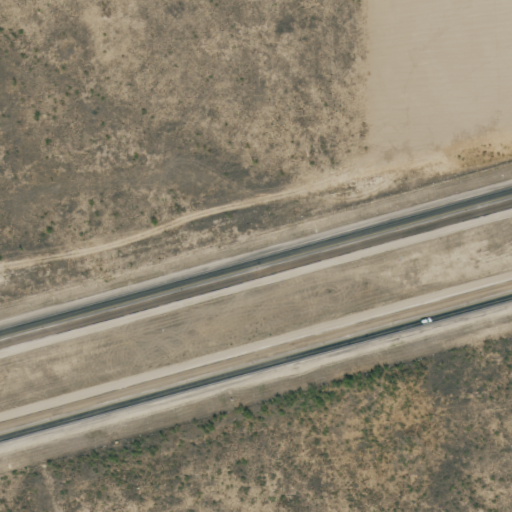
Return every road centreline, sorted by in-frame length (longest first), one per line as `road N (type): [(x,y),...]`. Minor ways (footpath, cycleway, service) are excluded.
road 1 (primary): [(511,200),(0,342)]
road 2 (primary): [(0,430),(511,289)]
